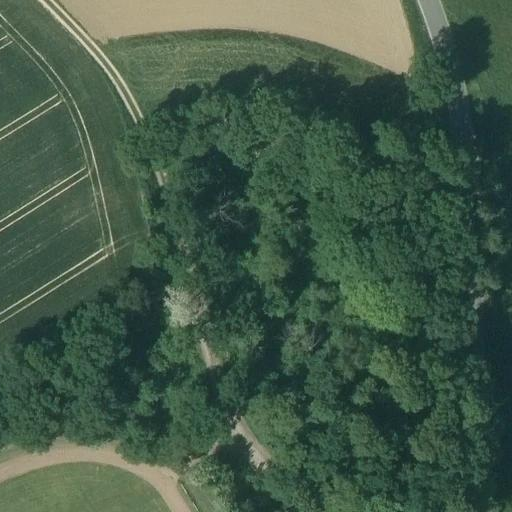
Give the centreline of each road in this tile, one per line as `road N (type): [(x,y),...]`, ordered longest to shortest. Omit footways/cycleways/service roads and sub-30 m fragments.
road 1 (tertiary): [(427,0),(466,166),(476,511)]
road 2 (track): [(54,0),(93,42),(148,130),(198,279)]
road 3 (track): [(0,384),(198,279)]
road 4 (track): [(246,439),(208,337),(198,279)]
